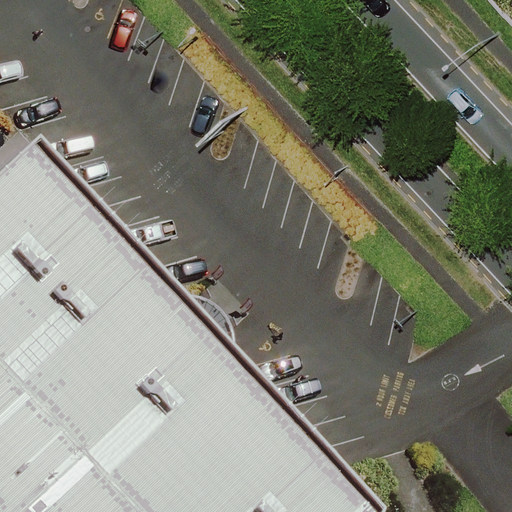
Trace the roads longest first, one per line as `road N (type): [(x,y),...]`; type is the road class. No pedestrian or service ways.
road 1 (secondary): [(511,248),(278,0)]
road 2 (secondary): [(380,0),(511,124)]
